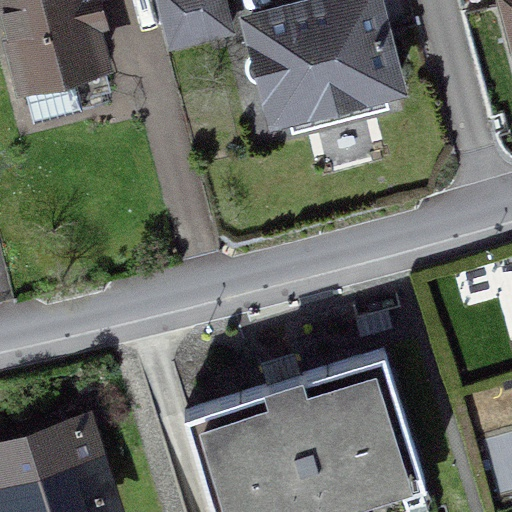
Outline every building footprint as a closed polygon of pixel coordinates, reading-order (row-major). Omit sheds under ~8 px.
[(107,0),(7,0),(5,1),(33,102),(128,76),(107,0)] [(229,0),(160,0),(178,60),(241,42),(229,0)] [(400,0),(352,0),(260,23),(289,137),(427,102),(400,0)] [(380,355),(193,415),(224,511),(360,511),(424,492),(380,355)] [(122,511),(92,411),(0,437),(0,511),(122,511)]
